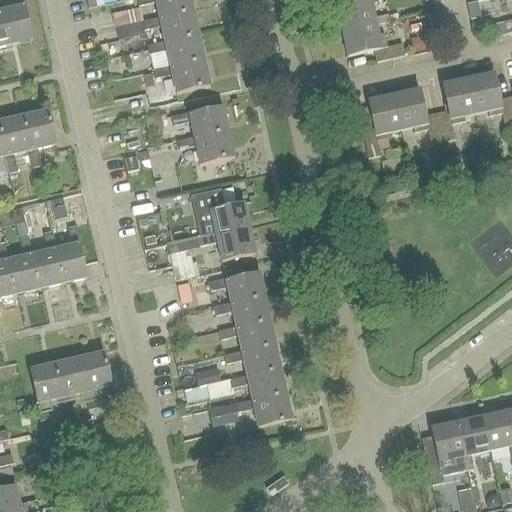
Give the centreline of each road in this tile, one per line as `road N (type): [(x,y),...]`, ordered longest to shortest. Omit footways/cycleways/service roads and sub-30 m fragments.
road 1 (residential): [(171,511),(53,0)]
road 2 (residential): [(365,433),(291,97)]
road 3 (residential): [(291,97),(511,50)]
road 4 (residential): [(365,433),(511,331)]
